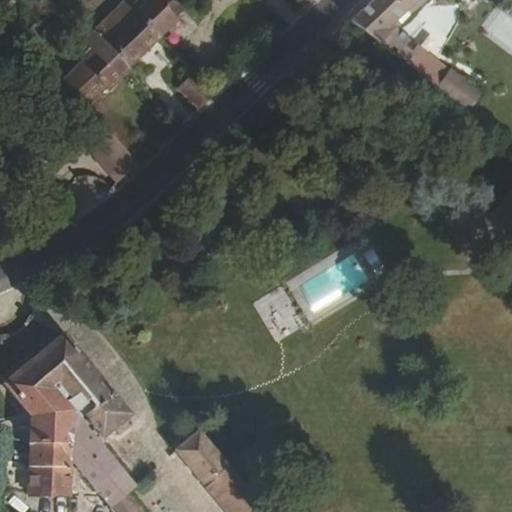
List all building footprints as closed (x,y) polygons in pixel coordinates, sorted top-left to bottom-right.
[(127,0),(112,15),(122,25),(135,13),(147,0),(127,0)] [(160,38),(178,21),(160,3),(163,0),(147,0),(135,13),(160,38)] [(373,0),(350,22),(470,110),(482,95),(419,47),(413,54),(406,47),(411,41),(396,29),(400,25),(396,21),(408,10),(412,13),(426,0),(373,0)] [(396,21),(400,25),(412,14),(412,13),(408,10),(396,21)] [(511,53),(511,20),(490,10),(477,36),(511,53)] [(127,70),(160,38),(135,13),(122,25),(102,45),(127,70)] [(106,91),(127,70),(102,45),(122,25),(112,15),(84,43),(89,49),(70,68),(73,71),(62,82),(84,106),(96,95),(103,88),(106,91)] [(198,111),(215,94),(195,74),(178,90),(198,111)] [(105,127),(116,118),(96,95),(84,106),(81,109),(84,112),(88,112),(91,110),(103,124),(105,127)] [(105,127),(139,167),(146,160),(143,156),(142,149),(116,118),(105,127)] [(103,124),(83,141),(118,183),(139,167),(105,127),(103,124)] [(465,242),(490,239),(511,256),(511,191),(495,213),(462,216),(465,242)] [(388,198),(374,199),(376,210),(389,208),(388,198)] [(63,335),(4,384),(32,416),(30,442),(72,443),(88,430),(76,414),(80,411),(102,437),(129,414),(63,335)] [(72,443),(30,442),(29,495),(69,496),(70,459),(110,507),(126,494),(135,487),(88,430),(72,443)] [(265,511),(198,432),(175,450),(226,511),(328,511),(330,509),(288,494),(283,508),(272,504),(268,511),(265,511)] [(140,511),(126,494),(110,507),(113,511),(140,511)]
